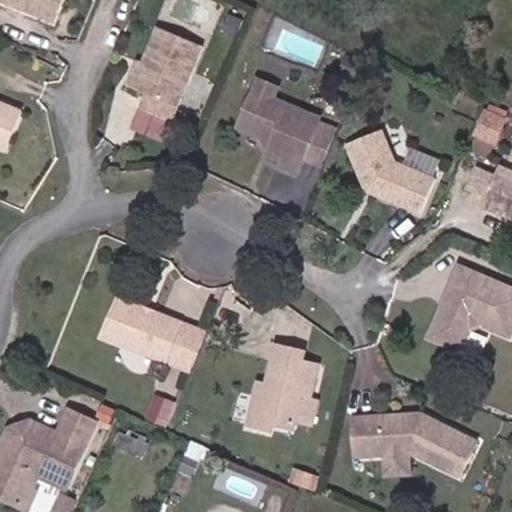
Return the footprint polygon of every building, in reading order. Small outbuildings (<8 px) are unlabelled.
[(5,0),(58,20),(65,0),(5,0)] [(152,66),(142,89),(151,93),(145,107),(175,119),(205,46),(162,28),(148,64),(152,66)] [(341,74),(354,80),(361,63),(348,58),(341,74)] [(133,85),(142,89),(152,66),(148,64),(142,61),(133,85)] [(385,71),(372,65),(364,83),(378,89),(385,71)] [(282,87),(263,78),(257,91),(277,99),(282,87)] [(277,99),(257,91),(243,126),(269,138),(277,141),(275,147),(273,154),(287,161),(284,167),(300,174),(308,157),(323,123),(324,120),(277,99)] [(0,98),(0,144),(9,149),(26,110),(0,98)] [(146,109),(137,129),(165,140),(173,120),(146,109)] [(508,119),(489,111),(480,135),(481,136),(498,143),(508,119)] [(340,131),(323,123),(308,157),(325,165),(340,131)] [(379,186),(383,196),(424,213),(437,180),(398,163),(385,131),(351,144),(367,184),(379,186)] [(498,143),(481,136),(476,149),(492,156),(498,143)] [(267,144),(275,147),(277,141),(269,138),(267,144)] [(511,171),(505,168),(487,207),(511,218),(511,171)] [(474,189),(487,195),(496,176),(482,170),(474,189)] [(370,190),(383,196),(379,186),(367,184),(370,190)] [(492,329),(509,288),(463,268),(453,291),(456,298),(452,306),(444,310),(432,338),(463,352),(473,330),(485,326),(492,329)] [(511,338),(511,289),(509,288),(492,329),(511,338)] [(456,298),(453,291),(444,310),(452,306),(456,298)] [(104,338),(150,356),(167,316),(119,298),(104,338)] [(167,316),(150,356),(169,364),(185,324),(167,316)] [(169,364),(195,374),(210,334),(185,324),(169,364)] [(278,343),(270,382),(268,391),(259,389),(249,429),(273,434),(274,427),(294,430),(296,422),(312,426),(318,401),(312,398),(320,364),(306,361),(307,350),(278,343)] [(268,391),(270,382),(260,380),(259,389),(268,391)] [(157,400),(152,414),(170,421),(176,407),(157,400)] [(0,498),(18,507),(27,488),(33,472),(69,488),(98,423),(71,412),(59,435),(29,423),(26,430),(19,433),(10,430),(0,451),(0,498)] [(416,455),(435,464),(451,427),(424,414),(421,422),(410,422),(410,415),(355,418),(358,458),(388,456),(412,455),(416,455)] [(451,427),(435,464),(463,478),(480,443),(451,427)] [(414,475),(412,455),(388,456),(389,476),(414,475)] [(37,493),(27,488),(18,507),(28,511),(37,493)] [(75,511),(82,497),(64,490),(55,511),(75,511)]
